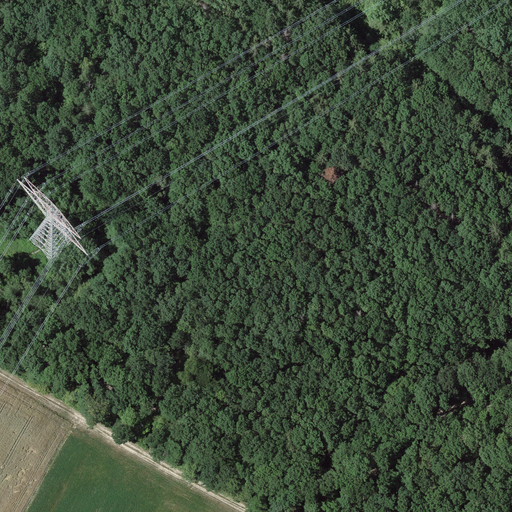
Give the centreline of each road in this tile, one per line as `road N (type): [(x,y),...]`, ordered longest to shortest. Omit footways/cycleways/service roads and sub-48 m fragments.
road 1 (track): [(250,511),(0,371)]
road 2 (track): [(358,511),(367,487),(400,470),(424,437),(511,393)]
road 3 (track): [(301,493),(434,511)]
